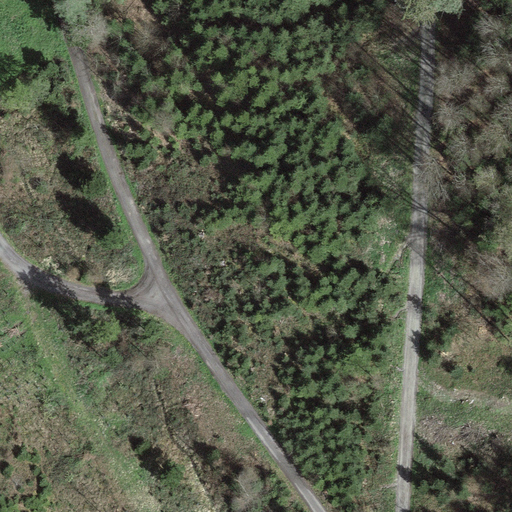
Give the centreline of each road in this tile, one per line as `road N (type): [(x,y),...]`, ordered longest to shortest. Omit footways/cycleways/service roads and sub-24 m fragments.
road 1 (track): [(0,237),(42,287),(183,307),(44,0)]
road 2 (track): [(422,0),(402,511)]
road 3 (track): [(325,511),(183,307)]
